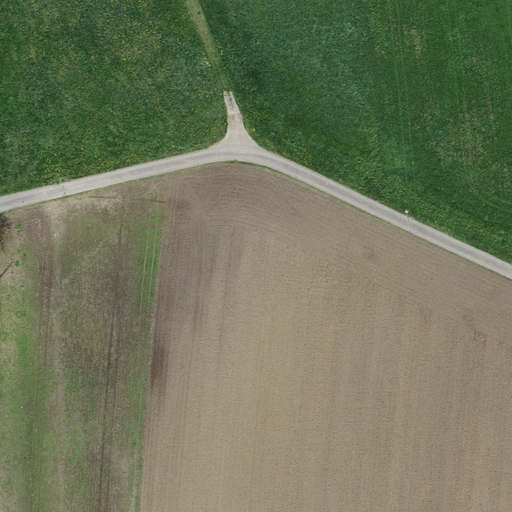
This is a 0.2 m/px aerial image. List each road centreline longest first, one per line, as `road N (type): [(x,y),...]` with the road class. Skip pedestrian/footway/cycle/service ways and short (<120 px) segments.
road 1 (unclassified): [(511,271),(275,161),(239,153),(0,205)]
road 2 (track): [(239,153),(225,83),(193,0)]
